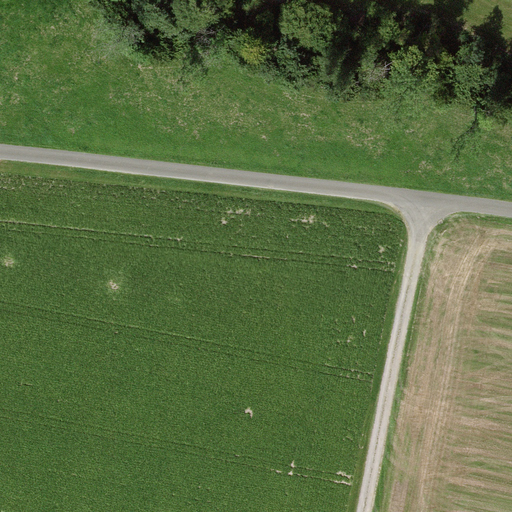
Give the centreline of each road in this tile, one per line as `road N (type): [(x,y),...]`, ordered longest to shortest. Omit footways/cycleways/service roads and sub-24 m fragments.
road 1 (track): [(0,151),(511,213)]
road 2 (track): [(368,511),(426,201)]
